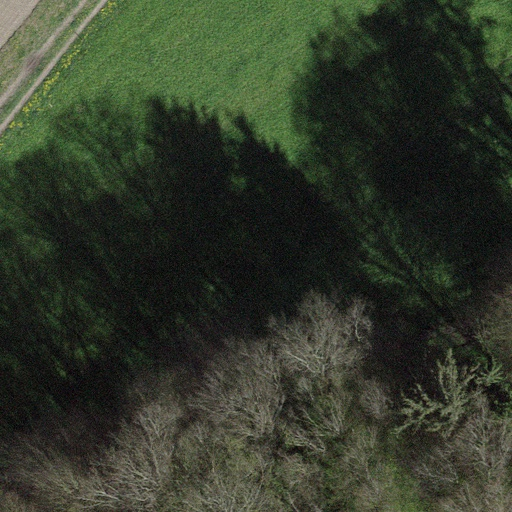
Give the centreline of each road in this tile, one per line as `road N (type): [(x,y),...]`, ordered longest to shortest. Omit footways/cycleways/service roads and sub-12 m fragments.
road 1 (track): [(511,305),(12,472),(0,468)]
road 2 (track): [(0,103),(82,0)]
